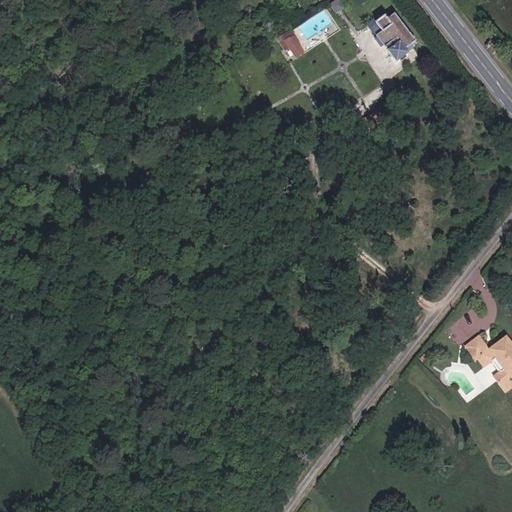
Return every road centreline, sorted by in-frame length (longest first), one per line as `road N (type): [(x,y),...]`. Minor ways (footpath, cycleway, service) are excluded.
road 1 (track): [(511,219),(287,511)]
road 2 (primary): [(435,0),(511,98)]
